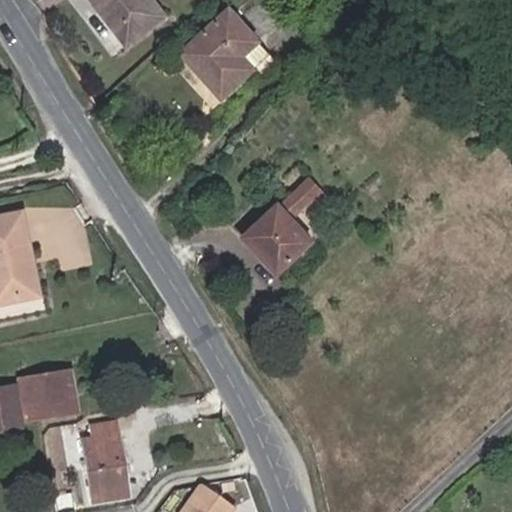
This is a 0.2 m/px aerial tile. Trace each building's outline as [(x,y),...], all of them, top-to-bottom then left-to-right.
[(95,0),(128,44),(165,16),(153,0),(95,0)] [(231,11),(184,53),(205,76),(208,74),(215,81),(212,84),(224,97),(255,70),(265,81),(280,67),(231,11)] [(280,274),(313,243),(293,220),(311,203),(315,206),(325,197),(311,180),(248,238),(280,274)] [(0,301),(39,292),(19,209),(0,213),(0,301)] [(18,380),(25,418),(75,410),(68,371),(18,380)] [(127,495),(115,420),(89,425),(92,437),(81,438),(91,501),(127,495)] [(224,511),(230,501),(194,483),(192,483),(177,511),(224,511)]
